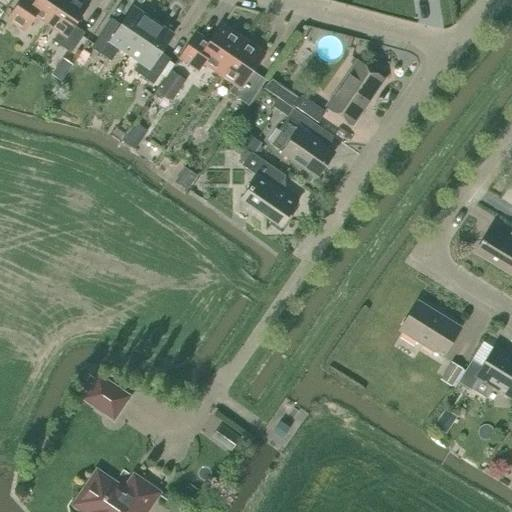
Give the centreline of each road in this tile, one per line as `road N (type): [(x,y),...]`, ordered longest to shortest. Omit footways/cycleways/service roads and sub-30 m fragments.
road 1 (residential): [(215,395),(452,49)]
road 2 (residential): [(511,312),(421,254),(511,132)]
road 3 (residential): [(452,49),(271,0)]
